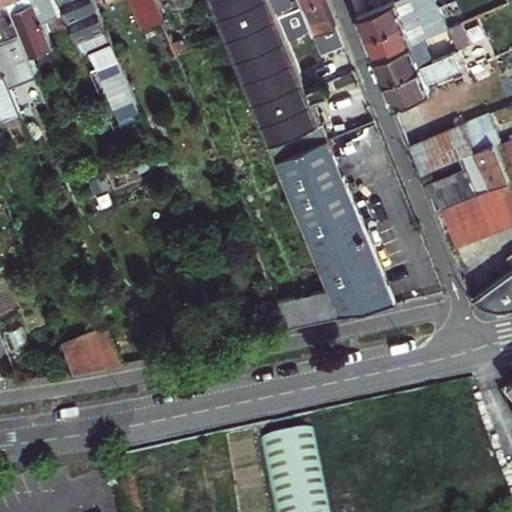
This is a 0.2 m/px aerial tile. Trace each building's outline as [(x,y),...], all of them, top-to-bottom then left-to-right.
[(6,0),(0,0),(0,44),(8,41),(37,108),(48,103),(29,54),(6,0)] [(46,25),(35,0),(6,0),(29,54),(53,44),(46,25)] [(120,63),(94,0),(35,0),(46,25),(68,15),(93,74),(120,63)] [(134,0),(148,31),(166,24),(156,0),(134,0)] [(211,0),(330,293),(341,320),(398,307),(329,138),(314,103),(309,91),(292,47),(286,33),(282,22),(279,17),(272,0),(211,0)] [(272,0),(279,17),(286,15),(283,9),(293,5),(291,0),(272,0)] [(326,0),(322,0),(305,7),(317,36),(338,27),(326,0)] [(393,0),(358,14),(366,36),(385,29),(385,27),(418,13),(419,16),(438,7),(435,0),(393,0)] [(418,13),(385,27),(385,29),(366,36),(375,56),(422,37),(448,27),(438,7),(419,16),(418,13)] [(450,26),(459,48),(470,43),(461,22),(450,26)] [(301,26),(286,33),(292,47),(308,40),(301,26)] [(422,37),(375,56),(384,79),(421,64),(431,60),(422,37)] [(462,55),(459,48),(431,60),(421,64),(384,79),(394,104),(429,89),(426,81),(460,67),(456,58),(462,55)] [(0,60),(0,97),(20,146),(33,141),(0,60)] [(309,91),(314,103),(328,97),(324,85),(309,91)] [(462,124),(474,153),(494,144),(499,142),(486,114),(462,124)] [(411,145),(422,171),(430,168),(431,170),(461,158),(474,153),(462,124),(411,145)] [(474,153),(461,158),(467,171),(436,183),(446,206),(509,182),(494,144),(474,153)] [(157,151),(133,161),(138,173),(161,163),(157,151)] [(0,239),(0,270),(11,266),(0,239)] [(511,268),(473,296),(480,305),(486,308),(494,309),(503,310),(510,310),(511,309),(511,268)] [(303,299),(314,326),(341,320),(330,293),(303,299)] [(288,332),(314,326),(303,299),(278,305),(288,332)] [(111,331),(62,342),(77,378),(93,376),(126,369),(111,331)] [(329,511),(312,430),(262,441),(277,511),(329,511)]
